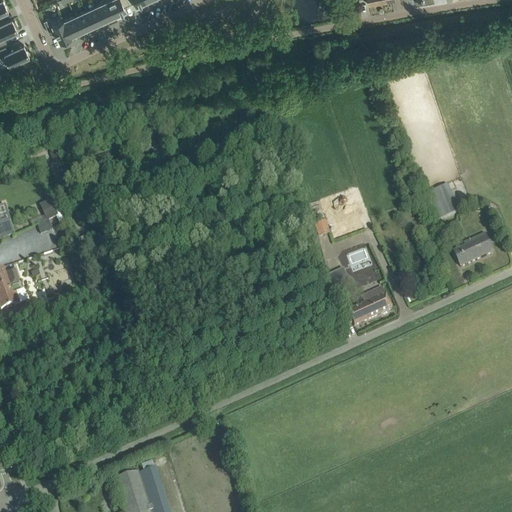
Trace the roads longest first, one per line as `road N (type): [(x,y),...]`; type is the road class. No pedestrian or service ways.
road 1 (unclassified): [(13,501),(511,271)]
road 2 (residential): [(498,0),(249,43),(247,28),(263,0)]
road 3 (residential): [(21,0),(53,71),(206,0)]
